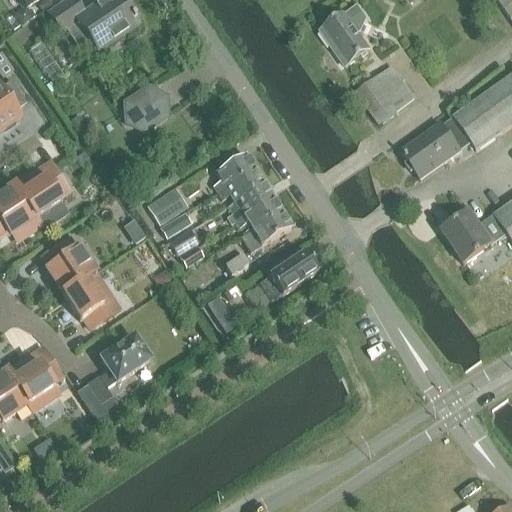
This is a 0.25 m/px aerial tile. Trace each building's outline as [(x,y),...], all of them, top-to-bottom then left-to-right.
[(18,0),(26,11),(42,0),(18,0)] [(139,28),(135,22),(137,20),(131,11),(128,12),(124,7),(119,0),(110,0),(84,18),(73,1),(49,19),(61,36),(66,33),(79,51),(90,44),(98,56),(139,28)] [(511,0),(495,0),(511,23),(511,0)] [(47,2),(41,7),(45,12),(51,8),(47,2)] [(319,36),(345,72),(370,54),(359,38),(361,36),(367,23),(358,10),(345,19),(344,18),(319,36)] [(380,131),(417,103),(392,70),(355,98),(380,131)] [(511,81),(442,130),(460,156),(471,148),(476,155),(511,129),(511,207),(479,230),(493,250),(508,240),(511,246),(511,81)] [(13,114),(25,106),(11,85),(0,92),(0,136),(20,124),(13,114)] [(167,121),(166,101),(148,92),(124,107),(133,121),(125,127),(144,136),(167,121)] [(87,131),(80,119),(68,127),(76,138),(87,131)] [(441,128),(401,156),(421,184),(460,156),(442,130),(441,128)] [(216,198),(254,174),(246,160),(245,159),(214,178),(219,186),(212,191),(216,198)] [(62,183),(51,190),(40,173),(14,191),(41,231),(42,230),(37,222),(62,205),(60,203),(70,196),(62,183)] [(233,208),(263,188),(254,174),(216,198),(221,205),(228,201),(233,208)] [(231,230),(235,227),(273,203),(263,188),(233,208),(237,215),(226,222),(231,230)] [(41,231),(14,191),(0,200),(0,242),(8,237),(10,240),(20,233),(25,241),(41,231)] [(175,193),(146,212),(159,232),(188,213),(175,193)] [(250,234),(280,215),(273,203),(235,227),(239,234),(247,229),(250,234)] [(250,258),(291,232),(280,215),(250,234),(239,241),(250,258)] [(167,245),(192,229),(185,217),(159,233),(167,245)] [(470,217),(442,236),(465,269),(493,250),(479,230),(470,217)] [(199,248),(190,234),(169,247),(178,261),(199,248)] [(95,278),(78,252),(71,242),(58,250),(65,260),(46,273),(63,300),(95,278)] [(248,270),(234,248),(216,258),(225,273),(231,281),(248,270)] [(186,273),(204,262),(197,252),(180,263),(186,273)] [(281,301),(318,277),(305,258),(289,268),(286,264),(267,277),(270,282),(269,282),(269,283),(259,290),(271,307),(281,300),(281,301)] [(176,287),(166,273),(152,283),(162,297),(176,287)] [(120,314),(95,278),(63,300),(80,326),(100,313),(107,323),(120,314)] [(229,313),(222,302),(209,311),(215,322),(229,313)] [(116,387),(150,365),(144,357),(147,354),(139,341),(135,343),(134,342),(101,364),(109,376),(99,383),(99,382),(87,390),(100,410),(112,402),(106,393),(116,387)] [(54,369),(44,376),(33,359),(6,377),(33,416),(59,399),(52,388),(62,382),(54,369)] [(33,416),(6,377),(0,380),(0,423),(2,426),(27,409),(32,417),(33,416)]
